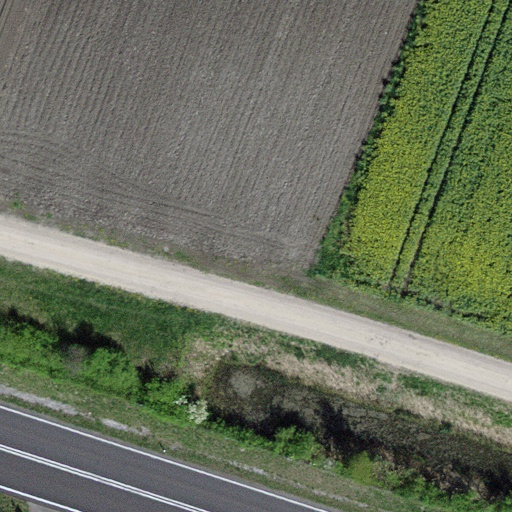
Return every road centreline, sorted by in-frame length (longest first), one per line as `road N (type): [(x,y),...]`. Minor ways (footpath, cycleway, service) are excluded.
road 1 (track): [(0,235),(511,384)]
road 2 (trunk): [(202,511),(0,447)]
